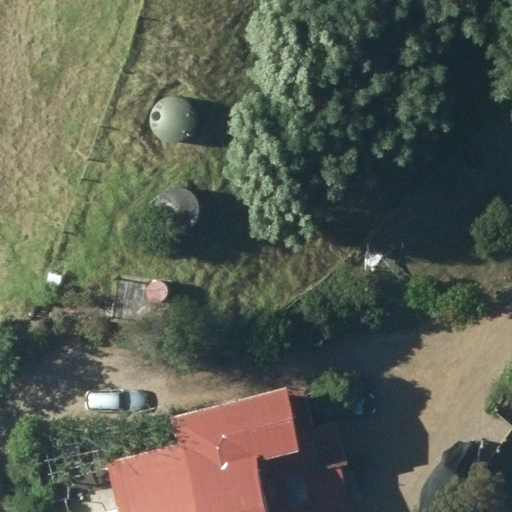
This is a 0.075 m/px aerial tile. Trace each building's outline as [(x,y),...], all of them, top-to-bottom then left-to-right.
[(188,186),(154,193),(150,197),(146,201),(143,206),(141,212),(140,218),(140,224),(140,230),(141,235),(144,241),(147,246),(151,250),(155,254),(160,257),(166,260),(171,261),(177,262),(183,262),(189,260),(194,258),(200,255),(204,252),(208,247),(212,242),(214,237),(216,231),(217,226),(217,220),(216,214),(214,208),(211,203),(208,198),(204,194),(199,190),(194,188),(188,186)] [(112,321),(166,328),(172,282),(119,274),(112,321)] [(278,313),(301,297),(293,285),(269,301),(278,313)] [(180,442),(109,460),(112,469),(64,481),(71,511),(349,511),(352,510),(338,456),(321,460),(302,384),(173,417),(180,442)] [(476,431),(455,463),(489,485),(510,451),(494,442),(511,412),(511,398),(506,395),(481,434),(476,431)]
